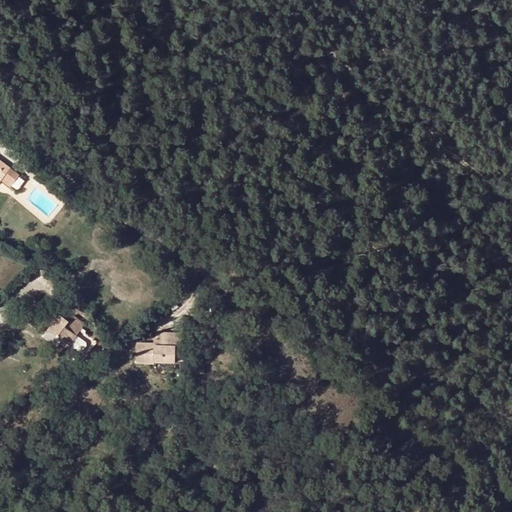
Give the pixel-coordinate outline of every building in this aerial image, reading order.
[(0,179),(0,180),(9,187),(19,174),(0,159),(0,179)] [(80,333),(59,318),(48,332),(68,348),(80,333)] [(68,324),(80,333),(83,328),(72,320),(68,324)] [(153,345),(136,345),(136,366),(153,366),(153,364),(174,364),(174,348),(181,348),(181,336),(159,335),(159,342),(159,348),(153,348),(153,345)] [(196,376),(203,377),(204,366),(199,366),(199,369),(196,369),(196,376)]
